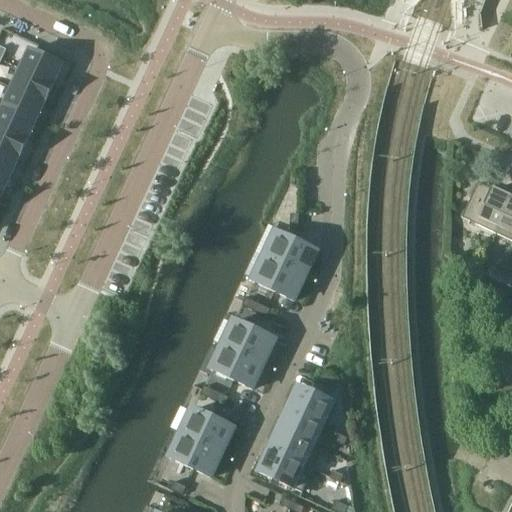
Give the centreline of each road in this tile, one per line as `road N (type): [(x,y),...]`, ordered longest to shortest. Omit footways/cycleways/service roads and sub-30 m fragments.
road 1 (residential): [(210,28),(264,42),(328,44),(357,75),(335,137),(327,275),(237,478),(232,511)]
road 2 (residential): [(0,3),(99,53),(0,274)]
road 3 (residential): [(76,315),(210,28)]
road 4 (residential): [(0,478),(76,315)]
